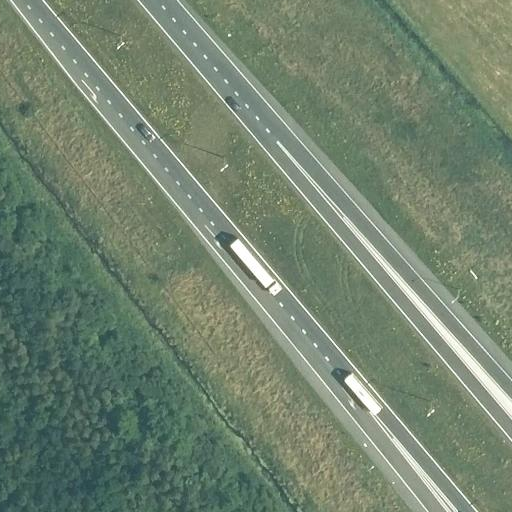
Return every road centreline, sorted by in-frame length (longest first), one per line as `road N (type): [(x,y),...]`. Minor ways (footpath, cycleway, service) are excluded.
road 1 (motorway): [(32,0),(353,378)]
road 2 (motorway): [(511,430),(271,145)]
road 3 (motorway): [(511,390),(331,187),(271,145)]
road 4 (motorway): [(271,145),(147,0)]
road 5 (motorway): [(353,378),(467,511)]
road 6 (motorway): [(353,378),(450,511)]
